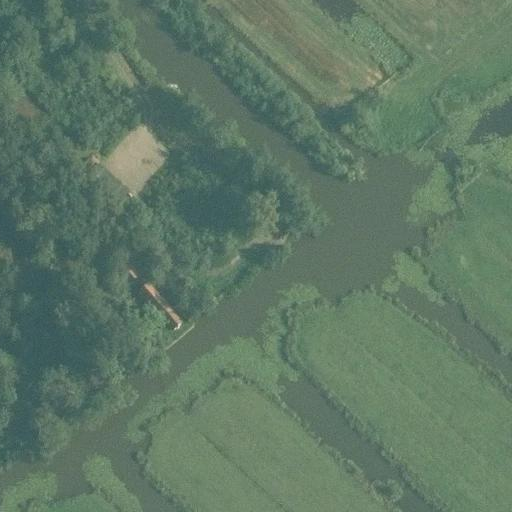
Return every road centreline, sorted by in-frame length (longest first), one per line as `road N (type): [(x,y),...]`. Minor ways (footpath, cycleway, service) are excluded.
road 1 (track): [(511,12),(401,100)]
road 2 (track): [(141,105),(68,0)]
